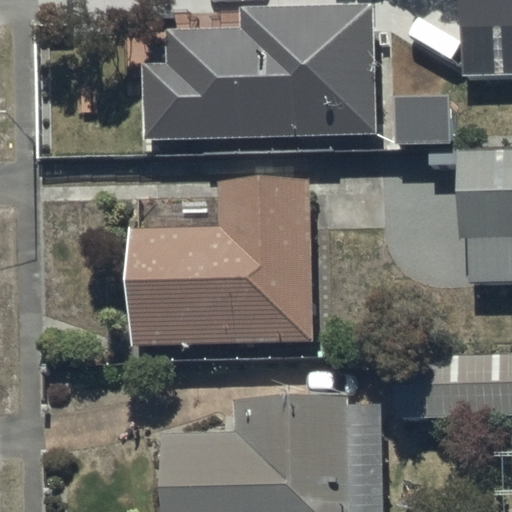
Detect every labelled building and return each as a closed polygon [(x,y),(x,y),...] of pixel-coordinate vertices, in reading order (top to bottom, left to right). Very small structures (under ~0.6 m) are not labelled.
[(511,40),(511,0),(462,0),(462,40),(511,40)] [(381,148),(381,22),(248,23),(248,41),(177,41),(178,74),(152,74),(152,150),(381,148)] [(511,159),(459,162),(464,249),(477,248),(479,295),(511,292),(511,159)] [(230,240),(134,244),(139,359),(318,352),(312,196),(229,200),(230,240)] [(511,365),(400,369),(401,429),(511,426),(511,365)] [(248,442),(171,444),(173,511),(359,511),(356,411),(247,415),(248,442)]
